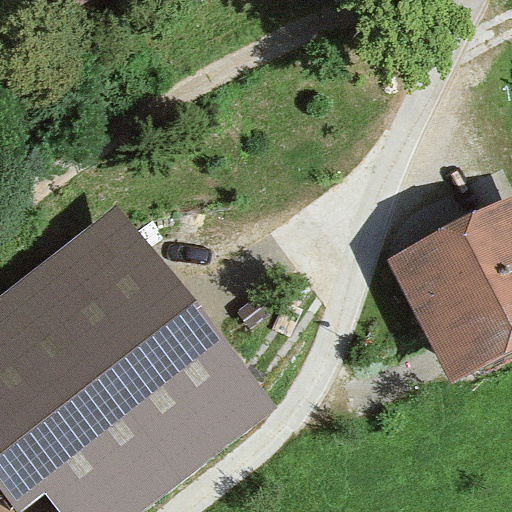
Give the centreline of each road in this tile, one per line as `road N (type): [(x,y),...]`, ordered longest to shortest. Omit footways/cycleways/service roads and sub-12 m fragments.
road 1 (track): [(203,511),(295,434),(323,389),(492,0)]
road 2 (track): [(0,229),(277,26),(333,0)]
